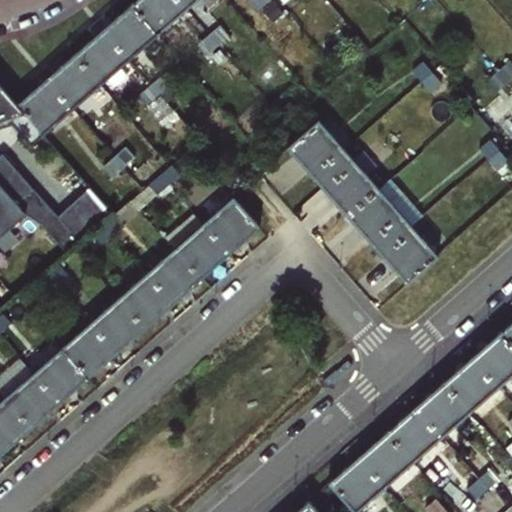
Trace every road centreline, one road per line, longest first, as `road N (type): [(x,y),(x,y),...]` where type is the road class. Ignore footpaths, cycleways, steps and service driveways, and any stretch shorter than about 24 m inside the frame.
road 1 (residential): [(400,368),(297,254),(5,511)]
road 2 (residential): [(234,511),(400,368)]
road 3 (residential): [(400,368),(511,266)]
